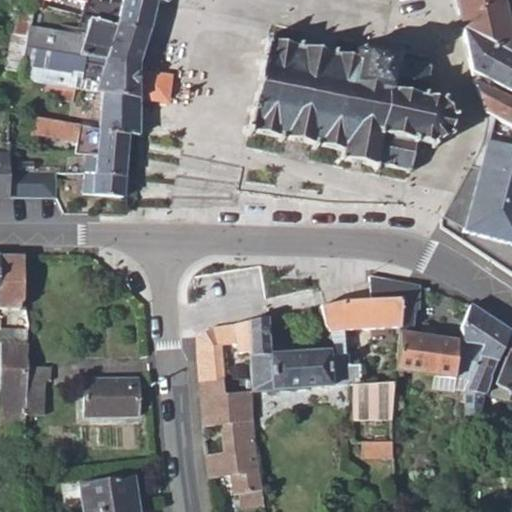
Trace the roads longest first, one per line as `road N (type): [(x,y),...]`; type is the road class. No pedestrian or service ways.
road 1 (tertiary): [(173,238),(374,244),(444,266),(511,309)]
road 2 (residential): [(191,511),(169,304),(173,238)]
road 3 (tertiary): [(0,239),(173,238)]
